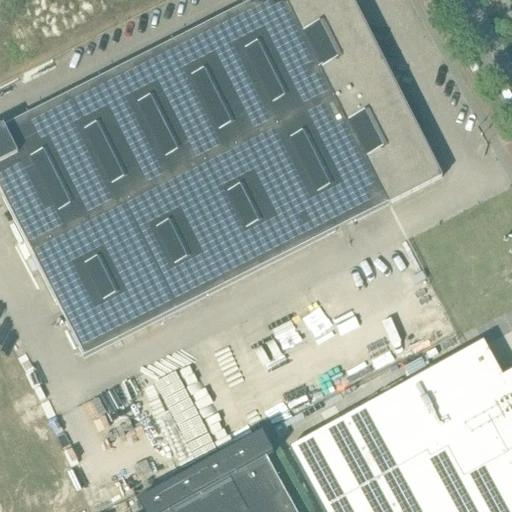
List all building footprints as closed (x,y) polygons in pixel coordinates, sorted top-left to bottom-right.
[(0,193),(83,360),(389,206),(442,179),(351,0),(258,0),(0,130),(0,193)] [(264,339),(296,340),(296,326),(283,326),(284,309),(276,309),(275,327),(264,327),(264,339)] [(483,343),(288,450),(322,511),(511,511),(511,396),(503,379),(489,353),(483,343)] [(511,396),(511,374),(503,379),(511,396)] [(295,511),(267,460),(273,456),(261,435),(136,504),(140,511),(295,511)]
